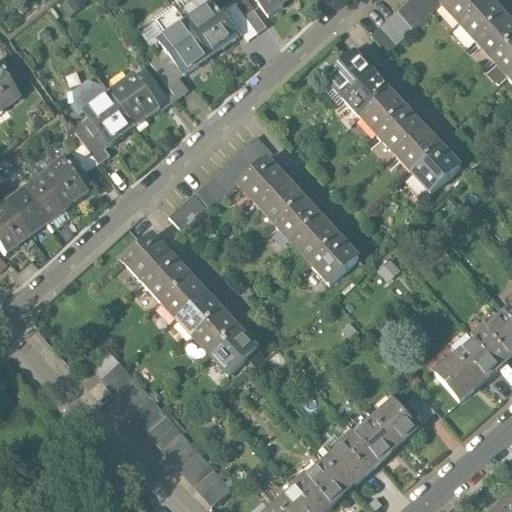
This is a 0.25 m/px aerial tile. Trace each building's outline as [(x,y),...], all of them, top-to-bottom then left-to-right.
[(222,0),(197,19),(222,52),(247,34),(222,0)] [(243,0),(236,5),(259,36),(278,22),(265,4),(255,11),(247,0),(243,0)] [(270,0),(280,12),(296,0),(270,0)] [(388,59),(443,9),(452,0),(414,0),(371,40),(388,59)] [(452,0),(443,9),(459,27),(488,0),(452,0)] [(488,0),(459,27),(476,45),(506,17),(490,0),(488,0)] [(476,45),(492,63),(511,44),(511,23),(506,17),(476,45)] [(196,71),(222,52),(197,19),(171,38),(176,43),(196,71)] [(191,75),(196,71),(176,43),(160,55),(188,94),(199,86),(191,75)] [(511,44),(492,63),(509,80),(511,77),(511,44)] [(327,82),(344,102),(374,75),(357,55),(327,82)] [(6,56),(0,60),(0,93),(9,106),(30,90),(6,56)] [(156,62),(146,69),(171,103),(181,96),(156,62)] [(146,69),(121,88),(146,122),(171,103),(146,69)] [(392,94),(374,75),(344,102),(362,121),(392,94)] [(121,140),(146,122),(121,88),(96,106),(100,111),(121,140)] [(0,93),(0,111),(9,106),(0,93)] [(409,114),(392,94),(362,121),(379,141),(409,114)] [(116,144),(121,140),(100,111),(83,123),(95,140),(84,148),(99,168),(121,152),(116,144)] [(427,133),(409,114),(379,141),(397,160),(427,133)] [(444,152),(427,133),(397,160),(414,179),(444,152)] [(167,220),(183,238),(237,190),(268,162),(273,158),(257,140),(167,220)] [(53,167),(79,202),(100,186),(74,151),(53,167)] [(462,172),(444,152),(414,179),(431,199),(462,172)] [(237,190),(255,210),(287,182),(268,162),(237,190)] [(79,202),(53,167),(32,182),(58,217),(79,202)] [(11,198),(37,233),(58,217),(32,182),(11,198)] [(305,203),(287,182),(255,210),(274,231),(305,203)] [(37,233),(11,198),(0,205),(0,227),(15,248),(37,233)] [(323,223),(305,203),(274,231),(292,251),(323,223)] [(342,244),(323,223),(292,251),(311,272),(342,244)] [(123,266),(140,285),(170,258),(152,239),(123,266)] [(360,264),(342,244),(311,272),(329,292),(360,264)] [(140,285),(158,304),(187,277),(170,258),(140,285)] [(400,275),(389,265),(377,276),(388,287),(400,275)] [(158,304),(175,323),(205,297),(187,277),(158,304)] [(175,323),(193,342),(222,316),(205,297),(175,323)] [(511,308),(500,319),(511,333),(511,308)] [(193,342),(210,362),(240,335),(222,316),(193,342)] [(511,333),(500,319),(474,342),(499,372),(511,360),(511,333)] [(356,336),(349,328),(342,334),(349,342),(356,336)] [(257,354),(240,335),(210,362),(228,381),(257,354)] [(474,342),(452,361),(478,390),(499,372),(474,342)] [(231,493),(108,356),(91,371),(100,382),(98,384),(211,511),(231,493)] [(459,407),(478,390),(452,361),(433,378),(459,407)] [(394,403),(374,420),(399,449),(419,432),(394,403)] [(380,467),(399,449),(374,420),(354,438),(380,467)] [(352,436),(322,462),(349,493),(380,467),(354,438),(352,436)] [(312,511),(327,511),(349,493),(322,462),(292,489),(294,491),(312,511)] [(312,511),(294,491),(275,508),(278,511),(312,511)] [(511,511),(511,497),(495,511),(511,511)]
